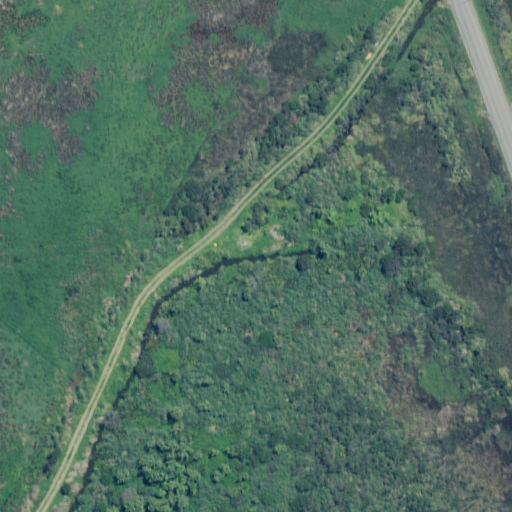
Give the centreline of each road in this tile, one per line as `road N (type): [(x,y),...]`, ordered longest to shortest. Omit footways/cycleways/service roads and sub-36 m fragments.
road 1 (track): [(424,0),(341,108),(167,280),(131,337),(83,449),(41,511)]
road 2 (unclassified): [(462,0),(511,137)]
